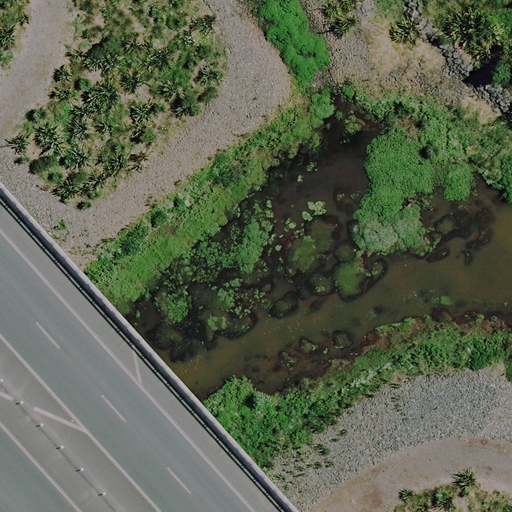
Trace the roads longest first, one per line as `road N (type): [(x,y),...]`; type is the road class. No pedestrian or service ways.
road 1 (motorway): [(0,270),(217,511)]
road 2 (track): [(511,472),(488,459),(418,460),(325,511)]
road 3 (track): [(41,0),(34,55),(0,114)]
